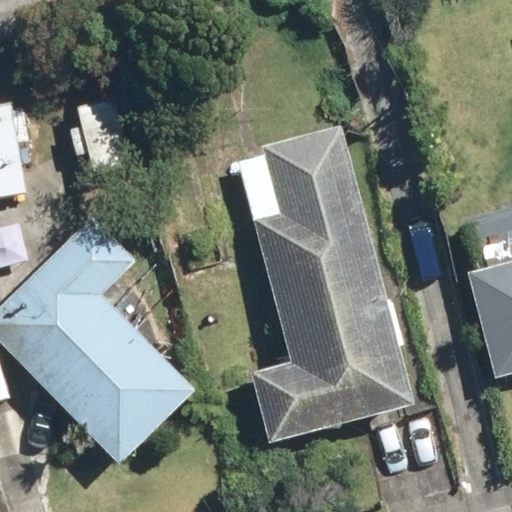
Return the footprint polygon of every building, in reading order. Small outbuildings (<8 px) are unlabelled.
[(124,96),(84,106),(87,122),(74,125),(81,155),(96,152),(103,179),(142,169),(124,96)] [(17,102),(0,105),(0,198),(35,191),(17,102)] [(426,403),(349,125),(272,146),(274,153),(244,162),(299,360),(256,372),(276,444),(426,403)] [(511,206),(472,216),(485,268),(475,271),(502,377),(511,374),(511,206)] [(102,213),(0,311),(0,335),(125,466),(206,388),(112,291),(146,258),(102,213)]
